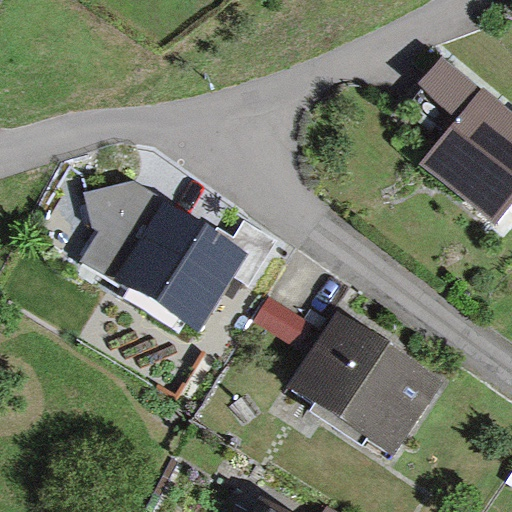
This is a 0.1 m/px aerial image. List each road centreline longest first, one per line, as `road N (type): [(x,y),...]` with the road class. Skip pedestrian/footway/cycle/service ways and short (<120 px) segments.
road 1 (residential): [(201,119),(274,212),(511,377)]
road 2 (residential): [(201,119),(468,0)]
road 3 (residential): [(0,152),(201,119)]
